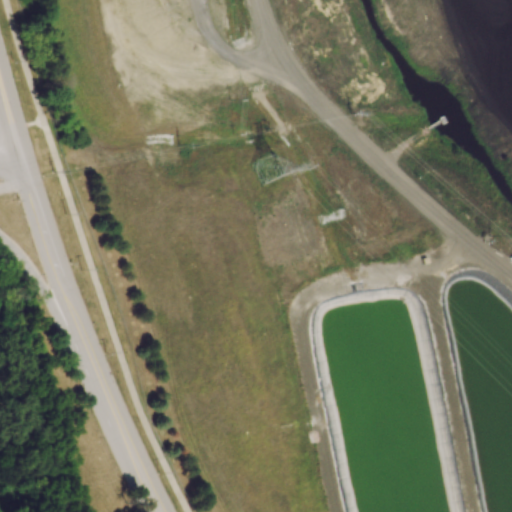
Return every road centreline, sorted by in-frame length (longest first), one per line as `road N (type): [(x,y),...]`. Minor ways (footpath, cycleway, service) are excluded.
road 1 (secondary): [(160,511),(96,381),(18,153)]
road 2 (secondary): [(0,240),(96,381)]
